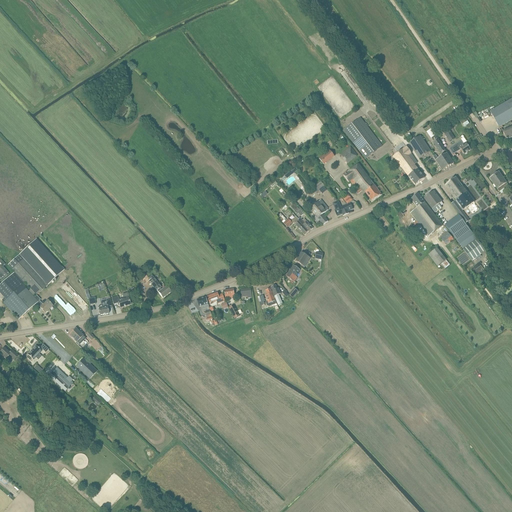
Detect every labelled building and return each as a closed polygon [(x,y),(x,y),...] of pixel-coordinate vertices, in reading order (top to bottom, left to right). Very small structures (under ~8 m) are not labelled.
[(490,112),(499,127),(503,125),(511,120),(511,99),(495,109),(490,112)] [(343,130),(366,159),(383,146),(361,117),(343,130)] [(442,120),(437,123),(441,129),(446,126),(442,120)] [(503,132),(507,140),(511,137),(511,127),(508,130),(503,132)] [(450,130),(444,134),(449,141),(454,137),(450,130)] [(438,140),(438,139),(436,135),(434,136),(432,132),(428,134),(433,142),(441,153),(445,151),(438,140)] [(417,155),(419,159),(431,152),(428,147),(421,136),(409,143),(417,155)] [(461,141),(453,146),(457,152),(461,150),(464,155),(465,154),(467,153),(471,150),(466,143),(464,145),(461,141)] [(418,162),(406,147),(393,157),(406,173),(407,174),(415,185),(425,178),(421,174),(415,165),(418,162)] [(433,157),(440,167),(442,171),(454,164),(451,159),(447,153),(438,159),(436,155),(433,157)] [(343,175),(349,183),(353,180),(360,189),(356,192),(357,194),(362,191),(365,192),(372,201),(382,195),(379,191),(359,164),(343,175)] [(489,178),(499,192),(508,185),(499,172),(489,178)] [(446,185),(445,185),(463,210),(470,205),(474,202),(459,182),(456,177),(448,183),(449,184),(447,186),(446,185)] [(312,189),(316,193),(324,186),(321,182),(312,189)] [(439,204),(442,202),(434,191),(424,198),(435,213),(442,208),(439,204)] [(410,213),(413,217),(428,237),(442,226),(422,198),(419,194),(411,200),(417,208),(410,213)] [(328,210),(327,209),(328,209),(325,205),(321,200),(316,204),(310,209),(323,225),(328,221),(322,215),(328,210)] [(335,210),(337,216),(342,214),(343,216),(348,214),(347,212),(354,209),(351,203),(342,206),(339,200),(332,203),(335,210)] [(293,205),(291,207),(294,211),(296,210),(301,216),(304,214),(295,203),(293,205)] [(458,206),(454,208),(460,216),(463,213),(458,206)] [(300,221),(296,217),(291,221),(289,219),(287,220),(281,213),(279,215),(278,213),(276,215),(287,228),(293,223),(301,231),(304,235),(308,231),(300,221)] [(445,225),(471,262),(485,251),(458,215),(445,225)] [(302,219),(300,221),(308,231),(309,232),(313,228),(304,219),(303,220),(302,219)] [(440,238),(445,245),(453,240),(447,232),(440,238)] [(37,239),(8,265),(12,269),(13,269),(36,296),(37,295),(64,270),(37,239)] [(437,248),(428,255),(429,256),(436,265),(438,267),(441,264),(445,269),(450,265),(437,248)] [(296,261),(300,264),(304,267),(310,258),(301,252),(296,261)] [(296,278),(300,270),(298,268),(294,265),(286,276),(291,279),(295,282),(297,278),(296,278)] [(14,273),(0,285),(0,293),(6,300),(3,303),(6,306),(18,320),(37,303),(40,307),(40,308),(45,313),(52,306),(49,303),(47,301),(43,305),(40,301),(41,300),(37,295),(36,296),(34,298),(23,285),(24,284),(14,273)] [(149,281),(156,291),(157,291),(160,294),(163,298),(171,292),(167,286),(161,290),(160,288),(161,288),(154,278),(149,281)] [(276,285),(271,287),(273,292),(274,296),(278,305),(283,303),(279,295),(281,294),(280,293),(279,288),(277,289),(276,285)] [(251,288),(241,289),(242,296),(247,296),(252,295),(251,288)] [(265,290),(268,296),(266,297),(268,301),(267,301),(266,303),(267,306),(270,307),(277,304),(272,293),(270,288),(265,290)] [(289,295),(293,298),(298,291),(295,288),(289,295)] [(224,291),(225,299),(235,297),(234,289),(224,291)] [(118,296),(112,298),(112,300),(114,305),(117,303),(117,302),(118,302),(120,308),(130,305),(129,300),(128,297),(129,297),(127,293),(122,294),(124,298),(119,300),(118,296)] [(218,293),(207,297),(209,302),(210,303),(211,305),(217,303),(218,304),(225,301),(224,298),(222,294),(219,296),(218,293)] [(206,297),(197,300),(199,305),(199,307),(205,305),(206,308),(209,307),(208,304),(208,302),(206,297)] [(101,306),(98,307),(99,310),(100,315),(109,314),(108,309),(107,307),(111,306),(110,300),(106,301),(106,302),(101,303),(101,306)] [(229,308),(230,310),(235,318),(238,317),(240,316),(234,305),(229,308)] [(76,328),(69,335),(73,339),(80,346),(86,339),(79,332),(76,328)] [(28,356),(27,357),(30,360),(32,359),(33,360),(36,357),(38,360),(41,356),(39,354),(41,351),(42,349),(46,353),(48,350),(43,345),(40,348),(41,348),(40,350),(36,346),(27,355),(28,356)] [(0,353),(6,359),(9,356),(14,360),(18,356),(12,350),(9,353),(4,348),(2,351),(1,350),(0,351),(0,353)] [(77,366),(90,379),(97,372),(84,359),(83,359),(77,366)] [(57,368),(49,376),(62,388),(66,385),(67,386),(71,382),(72,380),(69,376),(67,378),(57,368)]
